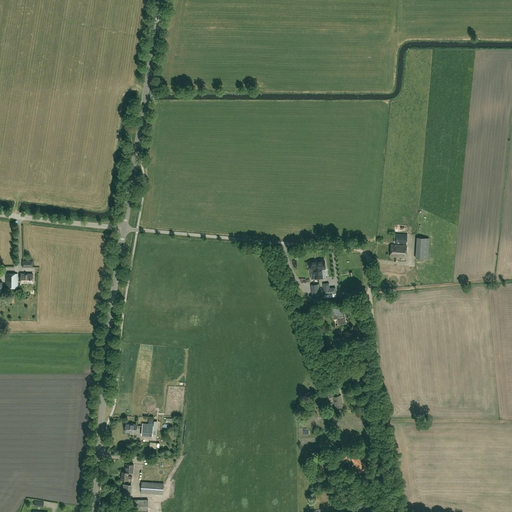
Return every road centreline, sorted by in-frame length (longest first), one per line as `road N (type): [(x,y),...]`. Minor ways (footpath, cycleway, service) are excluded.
road 1 (unclassified): [(383,420),(360,250),(123,228)]
road 2 (tertiary): [(91,511),(123,228)]
road 3 (tertiary): [(123,228),(159,0)]
road 4 (unclassified): [(0,214),(123,228)]
